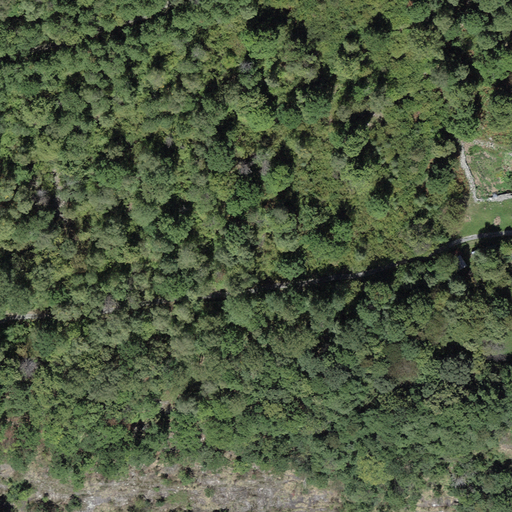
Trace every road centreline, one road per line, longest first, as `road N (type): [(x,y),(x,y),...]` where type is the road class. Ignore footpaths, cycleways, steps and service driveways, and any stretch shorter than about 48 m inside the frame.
road 1 (track): [(511,236),(346,276),(0,322)]
road 2 (track): [(0,58),(70,50),(168,0)]
